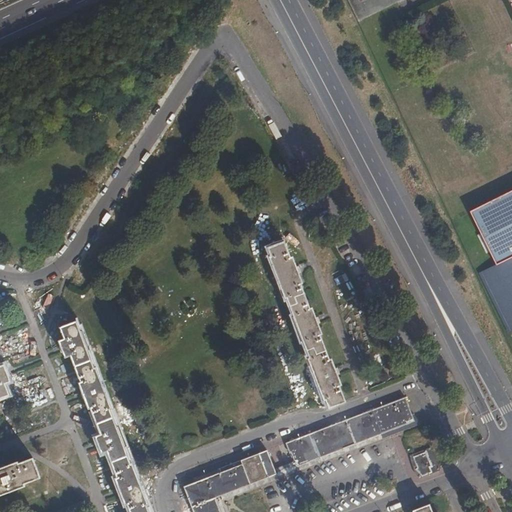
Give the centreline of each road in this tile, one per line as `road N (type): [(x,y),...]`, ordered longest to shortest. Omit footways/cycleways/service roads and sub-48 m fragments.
road 1 (residential): [(426,378),(231,39),(214,44),(65,258),(30,277),(0,273)]
road 2 (tertiary): [(511,451),(283,0)]
road 3 (residential): [(169,511),(162,491),(172,470),(426,378)]
